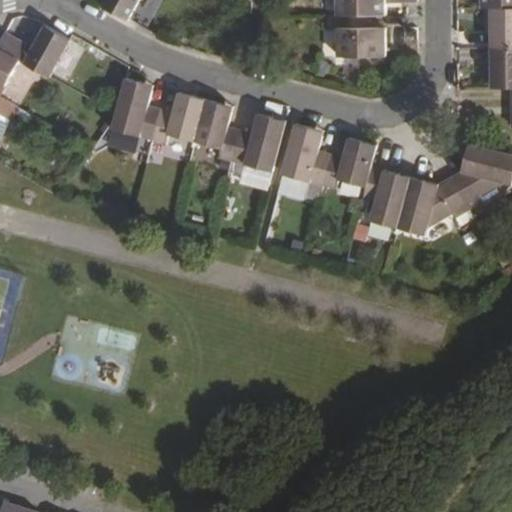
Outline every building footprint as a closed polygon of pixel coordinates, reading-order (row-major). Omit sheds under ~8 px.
[(140,0),(105,0),(103,5),(129,20),(140,0)] [(417,0),(338,0),(338,15),(369,15),(386,15),(386,2),(411,1),(417,1),(417,0)] [(511,0),(483,0),(483,8),(494,8),(511,7),(511,0)] [(511,7),(494,8),(494,49),(511,48),(511,7)] [(369,15),(338,15),(339,56),(386,55),(386,27),(369,27),(369,15)] [(72,39),(47,24),(34,48),(6,33),(0,43),(0,48),(22,60),(51,76),(72,39)] [(0,48),(0,96),(1,97),(22,60),(0,48)] [(511,48),(494,49),(494,88),(511,88),(511,48)] [(143,83),(127,79),(118,114),(114,129),(154,140),(162,109),(150,105),(154,91),(142,88),(143,83)] [(155,86),(143,83),(142,88),(154,91),(155,86)] [(207,99),(190,95),(188,100),(178,98),(174,112),(162,109),(154,140),(165,143),(168,135),(196,142),(207,99)] [(222,103),(207,99),(196,142),(222,149),(220,157),(234,160),(242,130),(228,126),(232,112),(221,110),(222,103)] [(234,107),(222,103),(221,110),(232,112),(234,107)] [(287,120),(271,116),(270,122),(259,119),(254,134),(242,130),(234,160),(274,172),(287,120)] [(313,127),(297,123),(283,174),(324,185),(332,154),(319,151),(322,136),(312,133),(313,127)] [(324,130),(313,127),(312,133),(322,136),(324,130)] [(361,140),(349,137),(348,143),(359,146),(361,140)] [(377,144),(361,140),(359,146),(348,143),(344,157),(332,154),(324,185),(336,187),(338,179),(366,185),(372,165),(377,144)] [(476,144),(469,142),(467,154),(474,155),(476,144)] [(511,153),(476,144),(474,155),(467,154),(463,170),(451,177),(468,205),(506,182),(511,183),(511,153)] [(402,173),(372,165),(366,185),(364,198),(377,201),(372,221),(399,229),(411,183),(399,181),(402,173)] [(412,176),(402,173),(399,181),(411,183),(412,176)] [(424,179),(412,176),(411,183),(422,186),(424,179)] [(440,183),(424,179),(422,186),(411,183),(399,229),(426,236),(428,227),(468,205),(451,177),(440,183)] [(7,504),(0,501),(0,511),(35,511),(19,507),(16,511),(14,511),(4,509),(7,504)]
